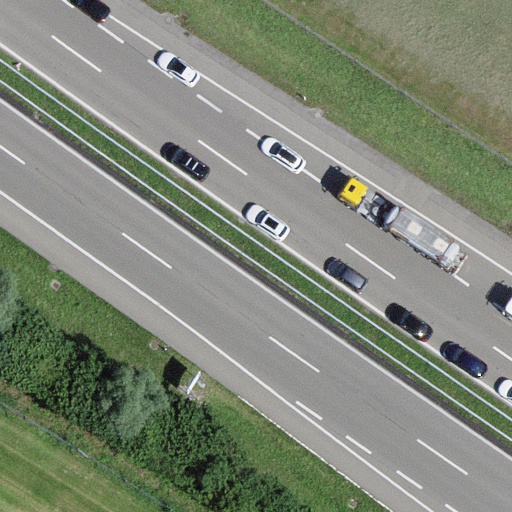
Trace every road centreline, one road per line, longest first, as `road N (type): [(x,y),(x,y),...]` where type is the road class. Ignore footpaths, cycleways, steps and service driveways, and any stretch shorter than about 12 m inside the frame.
road 1 (motorway): [(0,144),(511,503)]
road 2 (motorway): [(511,356),(1,0)]
